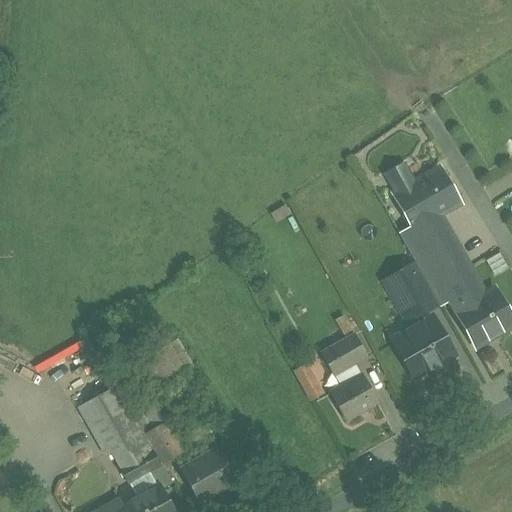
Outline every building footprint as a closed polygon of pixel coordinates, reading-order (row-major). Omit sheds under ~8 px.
[(511,127),(499,135),(511,155),(511,127)] [(440,169),(394,195),(414,230),(440,216),(459,205),(440,169)] [(325,201),(317,200),(313,217),(321,219),(325,216),(327,206),(325,201)] [(414,230),(401,236),(416,263),(424,277),(440,305),(450,299),(457,295),(448,282),(466,271),(470,269),(440,216),(414,230)] [(416,263),(393,276),(401,290),(423,278),(424,277),(416,263)] [(511,319),(496,290),(481,299),(466,271),(448,282),(457,295),(450,299),(477,346),(511,325),(511,319)] [(401,290),(392,295),(412,330),(395,340),(398,347),(417,380),(418,379),(440,366),(440,367),(456,358),(437,325),(436,325),(428,311),(439,305),(423,278),(401,290)] [(79,333),(27,352),(33,369),(85,350),(79,333)] [(355,333),(322,351),(334,372),(335,371),(345,387),(364,376),(354,360),(366,353),(355,333)] [(178,340),(132,366),(150,398),(196,371),(178,340)] [(301,389),(314,384),(305,364),(292,370),(301,389)] [(345,387),(333,394),(347,419),(378,402),(364,376),(345,387)] [(153,449),(117,388),(81,408),(108,454),(113,451),(122,467),(153,449)] [(183,454),(153,401),(134,412),(164,465),(183,454)] [(122,467),(121,468),(130,484),(150,472),(163,465),(153,449),(122,467)] [(219,450),(182,470),(200,503),(237,482),(219,450)] [(139,499),(123,508),(120,503),(104,511),(103,511),(174,511),(160,487),(159,488),(150,472),(130,484),(139,499)]
